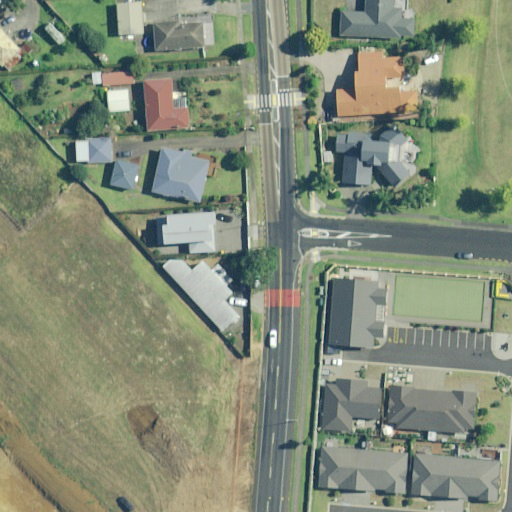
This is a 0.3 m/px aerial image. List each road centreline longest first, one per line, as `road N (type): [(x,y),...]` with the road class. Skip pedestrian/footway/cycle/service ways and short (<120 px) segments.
road 1 (secondary): [(264,511),(280,222)]
road 2 (residential): [(280,222),(511,242)]
road 3 (secondary): [(280,222),(266,0)]
road 4 (residential): [(342,353),(511,366)]
